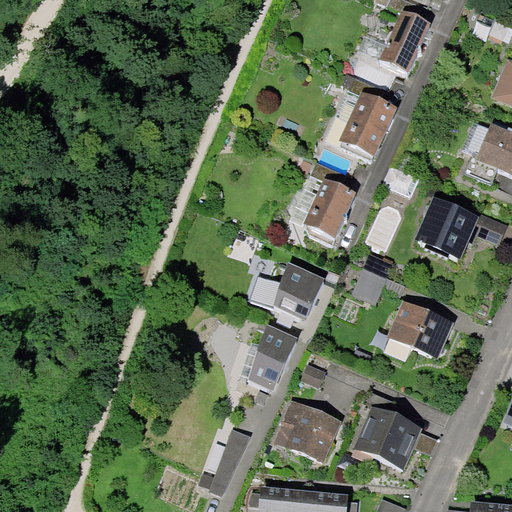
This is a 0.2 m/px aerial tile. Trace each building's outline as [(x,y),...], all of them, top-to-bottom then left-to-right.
[(428,32),(402,19),(377,68),(403,81),(428,32)] [(511,66),(506,65),(490,106),(511,114),(511,66)] [(393,118),(359,102),(336,149),(370,166),(393,118)] [(511,183),(511,143),(489,133),(473,167),(511,184),(511,183)] [(350,200),(320,188),(300,234),(331,247),(350,200)] [(477,227),(430,207),(412,248),(459,269),(477,227)] [(320,287),(286,272),(269,311),(303,326),(320,287)] [(451,329),(400,307),(384,343),(435,365),(451,329)] [(293,346),(264,333),(240,384),(269,397),(293,346)] [(324,376),(307,368),(300,384),(317,392),(324,376)] [(511,400),(500,427),(511,432),(511,400)] [(338,425),(289,404),(272,446),(321,466),(338,425)] [(420,434),(369,414),(353,452),(404,473),(420,434)] [(342,511),(343,498),(256,491),(254,511),(342,511)] [(405,511),(381,501),(376,511),(405,511)]
